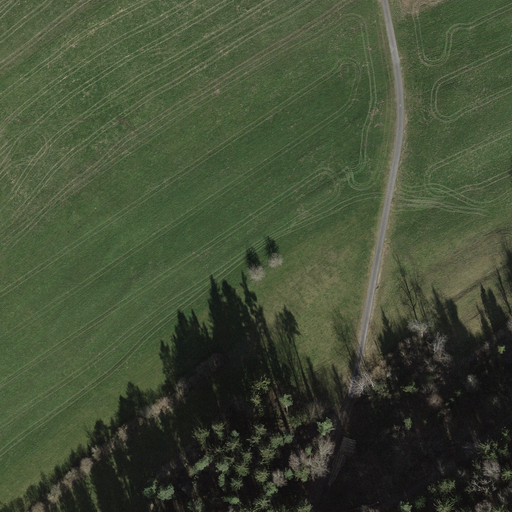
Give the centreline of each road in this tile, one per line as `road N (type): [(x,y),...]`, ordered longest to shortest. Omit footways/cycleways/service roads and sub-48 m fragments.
road 1 (track): [(311,511),(358,372),(400,128),(384,0)]
road 2 (track): [(372,511),(511,417)]
road 3 (track): [(340,432),(243,439),(206,460)]
